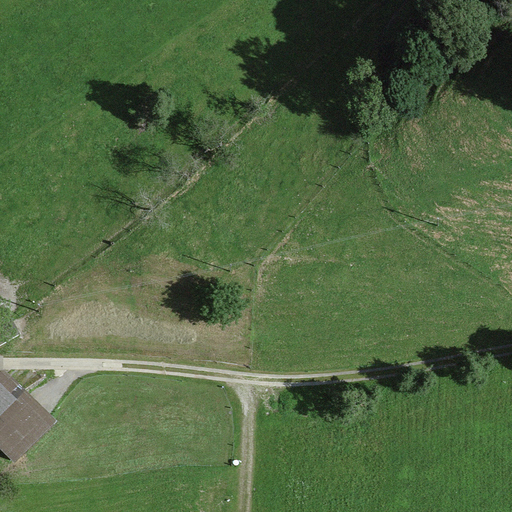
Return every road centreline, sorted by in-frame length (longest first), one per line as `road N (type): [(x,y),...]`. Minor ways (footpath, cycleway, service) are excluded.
road 1 (track): [(511,350),(285,380),(117,365),(0,365)]
road 2 (track): [(243,511),(249,379)]
